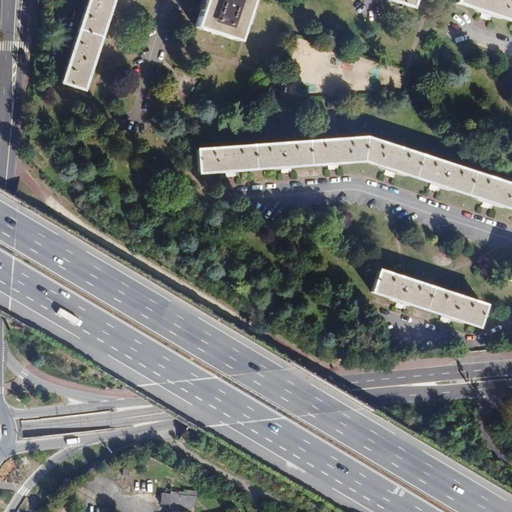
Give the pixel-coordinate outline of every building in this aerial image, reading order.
[(86,0),(59,81),(81,89),(91,58),(106,13),(110,0),(86,0)] [(250,0),(208,0),(200,29),(237,42),(250,0)] [(389,0),(390,1),(411,8),(413,0),(389,0)] [(511,0),(458,0),(457,5),(487,14),(511,22),(511,0)] [(511,187),(366,138),(197,151),(198,172),(230,170),(286,166),(332,163),(363,161),(392,171),(436,185),(487,202),(511,210),(511,187)] [(380,270),(373,290),(401,300),(447,315),(478,325),(485,305),(408,279),(380,270)] [(189,511),(190,506),(195,506),(196,496),(174,494),(174,489),(167,489),(166,493),(158,492),(157,504),(167,504),(166,511),(189,511)]
